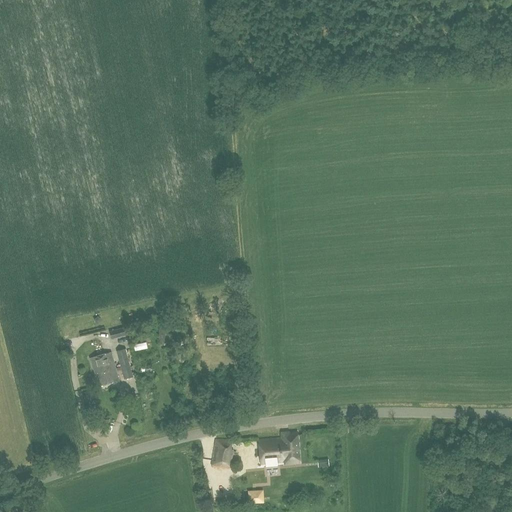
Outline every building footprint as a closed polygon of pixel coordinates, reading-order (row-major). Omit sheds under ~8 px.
[(112,340),(127,336),(125,328),(110,331),(112,340)] [(132,378),(125,350),(116,353),(124,381),(132,378)] [(95,375),(116,369),(111,353),(90,359),(93,369),(95,375)] [(95,375),(94,375),(98,387),(119,381),(116,369),(95,375)] [(257,438),(259,456),(259,462),(282,460),(282,463),(298,461),(297,448),(295,430),(279,432),(279,436),(257,438)] [(229,467),(233,449),(230,449),(232,444),(216,440),(211,463),(229,467)] [(317,460),(318,467),(329,466),(328,459),(317,460)]
